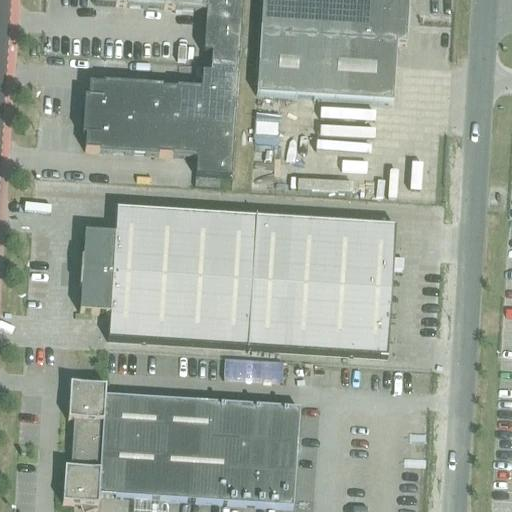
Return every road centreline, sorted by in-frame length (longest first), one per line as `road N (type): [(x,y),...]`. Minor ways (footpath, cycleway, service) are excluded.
road 1 (unknown): [(60,382),(395,411),(411,402),(417,345),(421,270),(415,244),(405,239),(95,217),(72,232)]
road 2 (unclassified): [(453,511),(486,0)]
road 3 (unknown): [(60,382),(54,511)]
